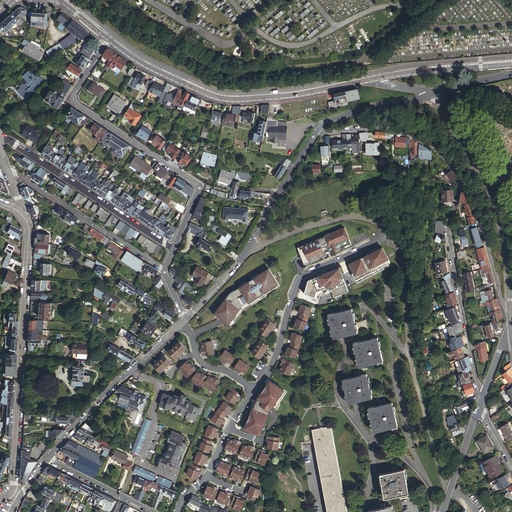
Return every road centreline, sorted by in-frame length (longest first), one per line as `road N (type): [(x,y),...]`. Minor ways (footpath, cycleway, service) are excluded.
road 1 (residential): [(107,35),(68,100),(199,186),(171,249)]
road 2 (residential): [(21,212),(27,227),(15,492)]
road 3 (tertiary): [(371,76),(286,93),(222,95),(149,64),(107,35)]
road 4 (residential): [(432,94),(492,202),(511,320)]
road 5 (residential): [(183,318),(233,267),(312,132)]
road 6 (unclassified): [(460,179),(448,230),(483,393)]
road 7 (unclassified): [(382,230),(294,285),(253,388)]
road 8 (residential): [(0,134),(171,249)]
road 9 (residential): [(46,458),(180,321)]
road 10 (residential): [(162,269),(7,168)]
road 11 (unclassified): [(312,132),(396,130),(442,155),(460,179)]
road 12 (unclassified): [(460,179),(511,320)]
road 13 (unclassified): [(253,388),(207,476),(175,511)]
road 14 (tertiary): [(511,61),(371,76)]
road 15 (unclassified): [(312,132),(363,109),(432,94)]
